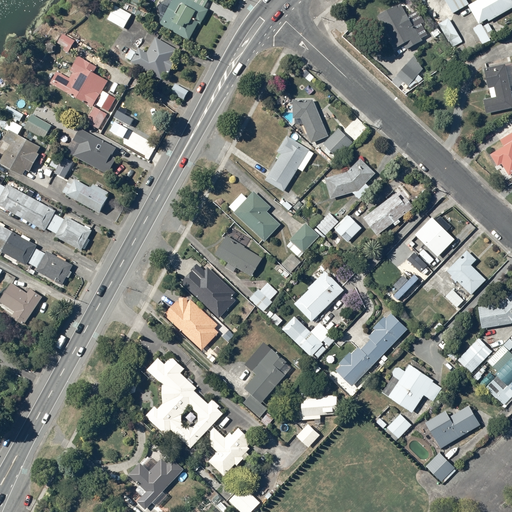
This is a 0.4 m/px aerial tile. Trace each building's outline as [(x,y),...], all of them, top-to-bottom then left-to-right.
[(161,26),(190,41),(199,24),(201,25),(209,11),(189,0),(169,0),(161,5),(161,26)] [(445,0),(453,13),(469,4),(466,0),(445,0)] [(497,37),(489,23),(511,9),(511,1),(511,0),(478,0),(469,6),(479,23),(472,27),(482,45),(497,37)] [(406,50),(422,41),(431,36),(418,14),(410,19),(401,3),(377,16),(395,49),(403,44),(406,50)] [(132,14),(115,5),(107,19),(124,28),(132,14)] [(464,42),(450,15),(438,22),(447,40),(449,39),(453,47),(464,42)] [(75,41),(62,33),(57,43),(70,50),(75,41)] [(132,61),(162,79),(167,71),(171,72),(182,53),(157,38),(148,52),(140,48),(132,61)] [(94,108),(109,80),(95,73),(98,67),(79,55),(71,71),(73,73),(70,78),(58,72),(51,83),(94,108)] [(398,88),(400,86),(403,89),(406,86),(411,91),(422,79),(418,75),(424,68),(413,57),(390,81),(398,88)] [(511,90),(511,67),(511,64),(485,69),(491,99),(484,100),(487,114),(511,108),(511,98),(510,90),(511,90)] [(4,71),(0,74),(0,88),(1,89),(11,78),(4,71)] [(188,91),(175,84),(171,92),(183,99),(188,91)] [(292,100),(294,120),(300,117),(311,143),(328,136),(311,98),(292,100)] [(25,115),(6,105),(2,113),(21,123),(25,115)] [(52,125),(30,113),(23,127),(45,139),(52,125)] [(366,130),(355,119),(342,132),(338,129),(323,145),(338,159),(366,130)] [(116,147),(80,128),(67,151),(109,174),(117,159),(112,155),(116,147)] [(23,175),(41,146),(10,130),(0,148),(6,151),(0,163),(23,175)] [(293,134),(291,137),(288,135),(278,151),(282,153),(265,180),(284,191),(298,168),(303,171),(315,152),(297,141),(299,138),(293,134)] [(511,135),(501,142),(504,146),(490,154),(497,166),(501,164),(508,176),(511,173),(511,135)] [(73,163),(65,158),(56,173),(65,178),(73,163)] [(376,175),(360,159),(348,172),(325,179),(331,199),(353,192),(359,199),(370,188),(367,185),(376,175)] [(67,217),(0,179),(0,204),(46,231),(47,229),(57,233),(56,236),(82,250),(92,231),(67,217)] [(92,188),(75,179),(67,195),(101,213),(111,193),(94,184),(92,188)] [(401,222),(399,219),(410,210),(396,192),(363,218),(378,236),(384,231),(393,224),(395,227),(401,222)] [(270,208),(254,193),(248,199),(242,193),(229,207),(264,241),(280,225),(266,211),(270,208)] [(339,221),(330,211),(316,225),(325,235),(339,221)] [(362,228),(349,214),(334,229),(348,242),(362,228)] [(454,239),(432,217),(415,235),(438,256),(454,239)] [(321,237),(307,223),(291,239),(293,241),(288,246),(299,258),(321,237)] [(0,250),(63,285),(73,265),(48,251),(46,253),(36,248),(37,246),(0,224),(0,250)] [(248,249),(237,242),(227,235),(215,254),(228,262),(225,267),(233,272),(237,267),(251,276),(263,259),(248,249)] [(476,260),(467,251),(446,272),(471,295),(486,280),(470,265),(476,260)] [(427,265),(414,252),(407,259),(415,267),(411,271),(417,276),(427,265)] [(301,262),(292,254),(282,264),(291,273),(301,262)] [(219,319),(235,301),(230,296),(235,291),(206,265),(203,268),(198,263),(180,284),(219,319)] [(308,289),(308,290),(294,304),(312,322),(343,290),(344,289),(326,270),(308,289)] [(278,292),(266,281),(250,299),(264,311),(272,302),(271,300),(278,292)] [(11,317),(25,325),(43,297),(30,288),(27,292),(13,283),(0,301),(15,311),(11,317)] [(511,324),(511,322),(511,293),(503,284),(491,297),(500,307),(498,309),(479,309),(482,329),(511,324)] [(456,291),(453,289),(445,297),(458,308),(461,305),(463,307),(467,302),(461,296),(464,293),(459,289),(456,291)] [(164,314),(215,362),(220,356),(208,344),(218,333),(212,327),(217,323),(184,293),(164,314)] [(283,320),(272,310),(266,316),(278,326),(283,320)] [(361,347),(360,346),(359,345),(343,361),(334,369),(352,387),(408,330),(390,312),(377,325),(370,332),(371,333),(372,335),(370,337),(371,337),(361,347)] [(311,332),(295,316),(283,330),(311,356),(314,353),(318,358),(327,348),(322,342),(331,333),(320,322),(311,332)] [(511,336),(511,337),(503,346),(511,355),(511,336)] [(491,353),(477,339),(458,359),(471,373),(491,353)] [(261,403),(292,367),(263,343),(245,364),(257,374),(245,389),(251,394),(243,402),(260,417),(267,409),(261,403)] [(511,355),(503,346),(502,345),(488,359),(486,362),(509,384),(504,389),(494,379),(486,387),(504,405),(511,397),(511,355)] [(224,413),(219,409),(221,408),(213,400),(209,404),(195,390),(197,388),(181,373),(185,368),(172,357),(165,365),(158,358),(147,370),(162,383),(164,403),(158,409),(155,407),(147,416),(166,434),(171,429),(191,448),(224,413)] [(323,368),(317,362),(311,369),(318,374),(323,368)] [(442,387),(410,365),(405,371),(397,366),(392,374),(393,375),(382,392),(412,413),(424,395),(433,401),(442,387)] [(301,420),(306,420),(322,418),(321,413),(338,412),(337,395),(298,398),(299,420),(301,420)] [(481,424),(469,405),(450,417),(446,411),(426,423),(441,448),(481,424)] [(275,418),(268,412),(261,421),(268,426),(275,418)] [(412,425),(400,414),(387,427),(398,438),(412,425)] [(306,420),(301,420),(297,425),(302,430),(297,436),(308,447),(320,435),(321,433),(306,420)] [(237,465),(250,450),(246,447),(253,439),(239,427),(232,435),(229,432),(225,437),(214,427),(210,432),(210,445),(218,452),(209,461),(225,475),(236,463),(237,465)] [(449,464),(438,454),(426,466),(443,482),(457,468),(451,462),(449,464)] [(158,456),(154,460),(151,458),(144,466),(139,461),(127,473),(131,477),(130,479),(138,488),(136,490),(146,500),(148,497),(153,502),(185,468),(172,457),(166,463),(158,456)] [(250,511),(260,502),(243,486),(229,500),(241,511),(250,511)] [(224,511),(230,508),(224,501),(217,507),(221,511),(224,511)]
